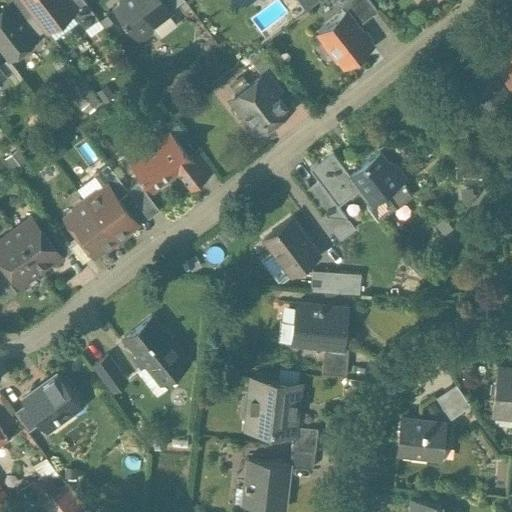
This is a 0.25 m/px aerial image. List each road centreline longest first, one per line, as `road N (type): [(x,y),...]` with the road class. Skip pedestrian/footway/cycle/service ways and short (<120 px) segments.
road 1 (residential): [(0,342),(36,334),(91,298),(214,192),(480,0)]
road 2 (residential): [(339,511),(343,459),(386,368),(435,344),(511,336)]
